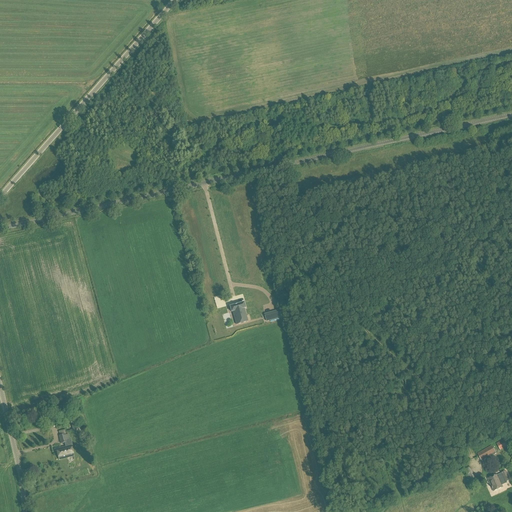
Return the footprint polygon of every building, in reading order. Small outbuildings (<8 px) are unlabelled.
[(249,297),(244,298),(249,312),(254,310),(249,297)] [(244,303),(230,307),(231,312),(233,312),(236,325),(248,322),(244,309),(246,308),(244,303)] [(226,336),(226,333),(230,332),(228,324),(218,326),(221,337),(226,336)] [(70,419),(73,430),(83,428),(82,424),(78,425),(76,417),(70,419)] [(71,445),(70,446),(67,434),(65,435),(65,434),(59,436),(62,448),(56,449),(59,460),(74,456),(71,445)] [(497,444),(500,450),(511,442),(511,439),(510,436),(497,444)] [(478,454),(481,460),(495,452),(492,446),(478,454)] [(465,470),(470,482),(476,480),(471,467),(465,470)] [(488,479),(493,491),(503,487),(501,484),(506,481),(506,482),(510,480),(506,471),(502,473),(503,476),(499,478),(497,475),(488,479)]
